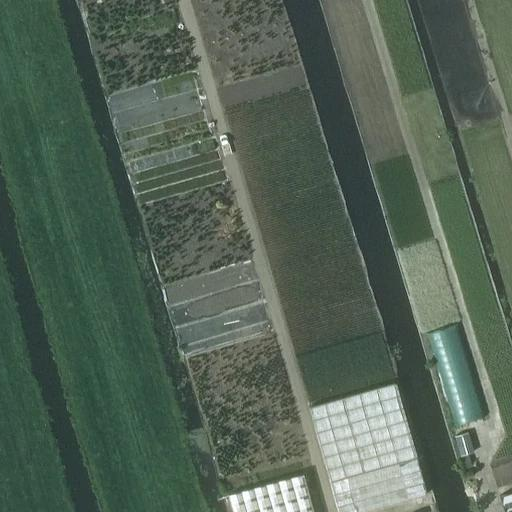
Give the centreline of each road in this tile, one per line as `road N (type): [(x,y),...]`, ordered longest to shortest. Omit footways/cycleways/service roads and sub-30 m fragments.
road 1 (track): [(487,511),(491,413),(366,0)]
road 2 (track): [(511,143),(467,0)]
